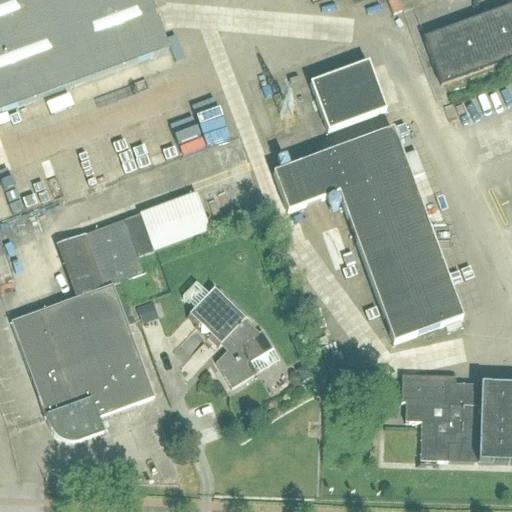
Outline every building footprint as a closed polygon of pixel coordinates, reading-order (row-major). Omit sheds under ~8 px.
[(0,0),(0,117),(168,55),(147,0),(0,0)] [(511,9),(423,42),(440,89),(511,63),(511,9)] [(370,73),(313,94),(331,143),(388,121),(370,73)] [(393,134),(273,178),(287,217),(338,199),(393,348),(463,323),(393,134)] [(77,448),(79,447),(103,438),(98,423),(153,403),(112,291),(144,279),(137,262),(209,236),(196,198),(139,219),(140,219),(57,249),(77,303),(10,327),(50,433),(51,436),(52,438),(53,440),(55,442),(57,444),(59,445),(62,446),(64,447),(67,448),(69,448),(72,449),(74,448),(77,448)] [(232,351),(223,361),(215,368),(231,394),(256,378),(248,364),(257,358),(260,360),(272,353),(261,335),(258,337),(244,324),(248,320),(247,318),(245,320),(216,292),(218,290),(217,289),(185,322),(186,323),(188,322),(197,330),(196,331),(208,343),(209,342),(217,350),(215,351),(216,352),(224,344),(232,351)] [(331,383),(344,378),(336,356),(322,361),(331,383)] [(511,390),(480,389),(454,389),(454,382),(401,381),(400,408),(405,408),(404,427),(420,428),(419,466),(511,468),(511,390)]
